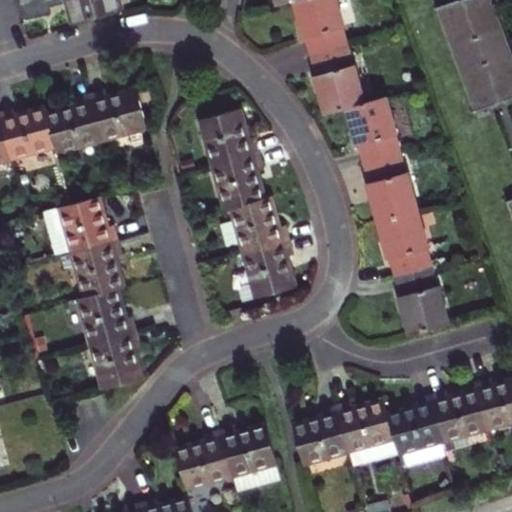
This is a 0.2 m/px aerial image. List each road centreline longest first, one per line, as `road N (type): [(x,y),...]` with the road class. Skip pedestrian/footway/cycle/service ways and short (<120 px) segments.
road 1 (residential): [(219,47),(290,116),(332,201),(340,272),(325,306),(309,318)]
road 2 (residential): [(202,355),(82,484),(0,510)]
road 3 (residential): [(5,67),(146,32),(219,47)]
road 4 (residential): [(492,339),(407,363),(375,362),(344,352),(309,318)]
road 5 (residential): [(202,355),(158,200)]
